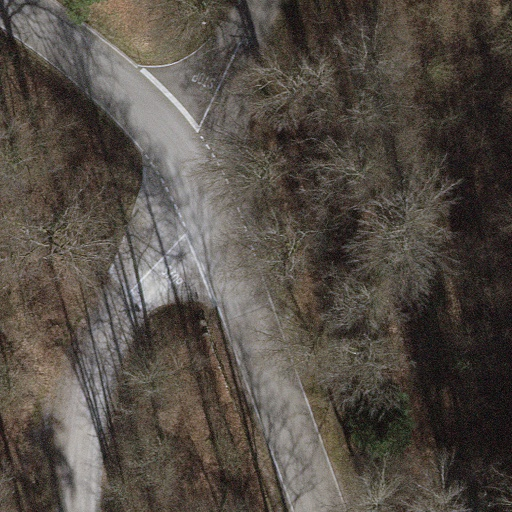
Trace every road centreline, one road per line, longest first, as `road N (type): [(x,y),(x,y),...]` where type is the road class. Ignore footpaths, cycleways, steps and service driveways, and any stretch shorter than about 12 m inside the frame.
road 1 (unclassified): [(189,168),(319,511)]
road 2 (track): [(85,511),(82,452),(127,297),(189,168)]
road 3 (unclassified): [(189,168),(144,113),(4,0)]
road 4 (unclassified): [(189,168),(262,0)]
